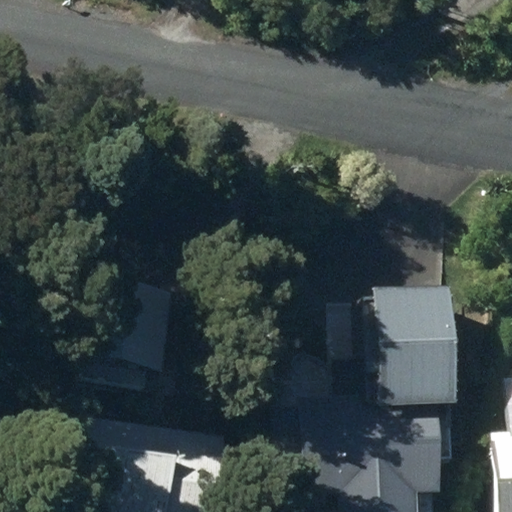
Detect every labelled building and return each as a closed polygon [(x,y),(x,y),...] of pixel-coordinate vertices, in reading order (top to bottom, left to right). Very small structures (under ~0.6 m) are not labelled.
[(267,239),(292,281),(331,257),(306,215),(267,239)] [(55,292),(46,396),(121,402),(130,298),(55,292)] [(243,421),(242,511),(401,511),(402,429),(410,429),(410,303),(335,303),(334,410),(271,410),(271,421),(243,421)] [(511,511),(511,448),(459,450),(460,511),(511,511)] [(46,494),(44,511),(134,511),(138,475),(71,469),(69,495),(46,494)]
